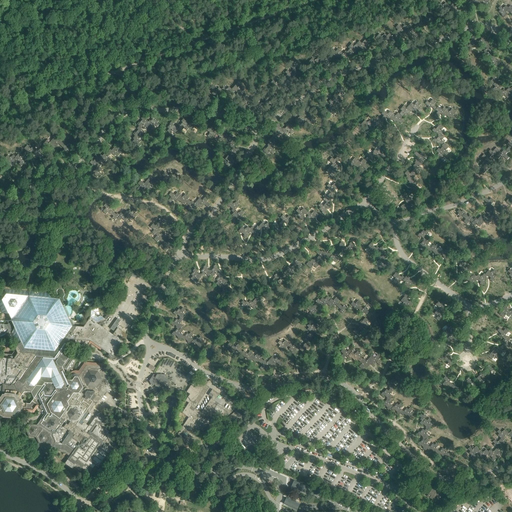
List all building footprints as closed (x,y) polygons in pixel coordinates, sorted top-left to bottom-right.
[(477,0),(476,2),(478,3),(479,4),(479,3),(483,7),(483,6),(485,7),(486,6),(488,8),(491,5),(488,2),(490,1),(488,0),(477,0)] [(448,9),(449,8),(450,7),(450,6),(446,2),(443,5),(440,3),(438,5),(440,7),(438,9),(442,12),(441,12),(444,15),(446,12),(445,11),(447,8),(448,9)] [(463,3),(460,6),(458,8),(460,10),(461,10),(462,9),(464,12),(463,13),(466,15),(468,13),(467,12),(470,9),(469,7),(470,6),(468,3),(465,6),(463,3)] [(452,4),(450,6),(450,7),(449,8),(451,10),(452,10),(454,12),(453,13),(455,16),(458,13),(457,13),(460,10),(458,8),(460,6),(458,4),(455,6),(452,4)] [(508,8),(506,5),(503,8),(500,6),(498,8),(500,10),(498,12),(502,15),(501,15),(504,18),(506,15),(505,14),(507,11),(508,12),(509,11),(508,11),(510,10),(508,8)] [(428,22),(432,25),(434,27),(436,24),(433,21),(435,19),(432,16),(428,19),(426,17),(423,19),(426,22),(427,21),(428,22)] [(416,25),(413,28),(416,31),(418,28),(419,29),(421,28),(422,29),(425,25),(426,26),(426,25),(425,24),(427,22),(426,22),(423,19),(421,22),(418,19),(414,24),(416,25)] [(402,32),(407,27),(404,25),(402,28),(398,24),(395,28),(398,30),(394,33),(397,36),(400,33),(401,32),(402,33),(401,33),(403,35),(404,33),(402,32)] [(402,32),(404,33),(405,34),(406,33),(409,36),(410,36),(412,37),(413,36),(415,38),(418,35),(415,32),(416,31),(413,28),(412,27),(409,30),(407,27),(402,32)] [(385,38),(387,36),(385,33),(382,36),(379,34),(375,38),(378,40),(381,42),(380,43),(382,46),(384,43),(387,39),(385,38)] [(385,38),(387,39),(388,40),(388,39),(391,42),(390,43),(392,45),(395,43),(394,42),(397,39),(395,37),(397,36),(394,33),(392,36),(389,33),(387,36),(385,38)] [(480,44),(478,42),(478,41),(477,42),(474,40),(475,38),(473,36),(471,39),(468,42),(470,44),(468,46),(470,48),(473,45),(476,48),(478,46),(480,44)] [(486,48),(488,45),(490,43),(488,41),(487,42),(484,39),(485,38),(483,36),(481,38),(481,39),(478,42),(480,44),(478,46),(481,48),(483,45),(486,48)] [(468,46),(467,45),(467,46),(464,43),(465,42),(462,39),(460,42),(461,43),(458,46),(460,47),(458,50),(460,52),(463,49),(466,52),(470,48),(468,46)] [(370,48),(366,45),(368,43),(365,40),(362,43),(359,41),(357,43),(360,46),(361,45),(362,45),(362,46),(367,51),(370,48)] [(355,52),(357,50),(358,49),(359,50),(360,49),(359,48),(360,46),(357,43),(354,46),(352,43),(348,47),(349,49),(347,52),(349,55),(352,52),(353,53),(354,52),(355,52)] [(491,57),(494,54),(495,53),(493,50),(492,51),(489,49),(491,47),(488,45),(486,48),(483,51),(485,53),(483,55),(486,57),(488,54),(491,57)] [(336,56),(340,51),(338,49),(335,51),(332,48),(329,51),(331,54),(328,57),(331,59),(333,57),(333,56),(334,55),(335,57),(336,58),(338,57),(336,56)] [(336,56),(338,57),(339,58),(339,57),(343,60),(343,59),(345,61),(346,60),(349,62),(351,59),(348,56),(349,55),(347,52),(346,51),(343,53),(340,51),(336,56)] [(496,57),(494,54),(491,57),(492,57),(488,61),(490,62),(488,64),(491,66),(493,64),(496,66),(497,65),(500,62),(498,60),(497,60),(495,58),(496,57)] [(313,57),(308,62),(311,64),(312,63),(314,66),(313,67),(316,70),(318,67),(317,66),(320,63),(318,62),(320,59),(318,57),(315,60),(313,57)] [(318,62),(320,63),(321,64),(322,63),(325,65),(323,67),(326,69),(328,67),(327,66),(331,63),(329,61),(331,59),(328,57),(326,60),(323,57),(320,59),(318,62)] [(295,72),(298,70),(296,68),(299,66),(302,64),(297,60),(295,63),(292,60),(289,63),(291,64),(290,66),(293,69),(293,70),(295,72)] [(291,82),(293,79),(292,78),(294,75),(295,76),(297,74),(295,72),(293,70),(290,72),(287,70),(285,72),(287,74),(286,76),(289,79),(288,79),(291,82)] [(499,85),(501,83),(497,80),(498,79),(499,79),(500,78),(497,76),(497,77),(493,74),(491,76),(493,78),(490,82),(493,85),(495,82),(499,85)] [(281,85),(281,86),(285,89),(284,89),(287,92),(289,89),(288,88),(290,85),(291,86),(293,83),(291,82),(288,79),(286,82),(283,80),(281,82),(283,84),(281,85)] [(275,89),(274,90),(276,92),(279,89),(277,88),(280,86),(281,86),(281,85),(283,84),(281,82),(278,80),(276,83),(273,80),(271,83),(273,84),(271,86),(275,89)] [(502,87),(499,85),(495,82),(493,85),(495,87),(492,90),(495,93),(497,91),(500,94),(503,91),(502,91),(500,89),(499,88),(500,87),(501,88),(502,87)] [(338,87),(336,90),(335,89),(333,92),(335,94),(337,96),(340,93),(343,96),(345,93),(343,91),(345,90),(341,87),(342,86),(339,84),(337,86),(338,87)] [(232,89),(233,91),(234,91),(235,91),(237,93),(236,94),(239,97),(241,94),(240,94),(244,90),(242,89),(244,87),(241,85),(239,87),(236,85),(232,89)] [(213,87),(211,90),(213,92),(212,93),(215,97),(212,100),(214,103),(219,97),(218,96),(220,93),(221,94),(222,93),(223,91),(221,89),(219,87),(216,90),(213,87)] [(222,93),(225,96),(225,97),(227,99),(229,96),(228,95),(230,93),(231,93),(233,91),(232,89),(229,87),(226,90),(223,87),(221,89),(223,91),(222,93)] [(507,98),(510,95),(508,93),(511,89),(510,89),(509,87),(506,90),(505,91),(504,90),(505,89),(504,88),(502,91),(503,91),(500,94),(499,95),(502,97),(504,95),(507,98)] [(239,101),(240,100),(243,102),(241,104),(244,106),(246,103),(249,100),(247,98),(249,96),(246,94),(244,97),(241,94),(239,97),(237,99),(239,101)] [(337,96),(335,94),(333,96),(334,97),(332,100),(331,99),(328,102),(330,103),(333,106),(336,103),(338,105),(341,103),(339,101),(340,100),(337,96)] [(268,108),(267,109),(270,112),(272,109),(271,108),(274,105),(272,104),(274,101),(272,99),(269,102),(266,99),(262,103),(262,104),(264,105),(265,106),(265,105),(268,108)] [(435,110),(436,108),(433,105),(435,103),(432,100),(429,103),(426,101),(424,104),(428,107),(427,108),(429,110),(430,109),(429,108),(430,107),(434,111),(435,110)] [(412,111),(413,112),(414,110),(415,109),(419,112),(421,110),(418,106),(420,104),(417,101),(413,105),(411,102),(408,105),(413,109),(412,111)] [(244,110),(245,109),(248,112),(247,113),(249,115),(251,113),(251,112),(254,109),(252,107),(254,105),(252,103),(249,106),(246,103),(244,106),(242,108),(244,110)] [(254,110),(255,109),(258,111),(257,113),(259,115),(261,112),(264,109),(262,107),(264,105),(262,104),(262,103),(259,106),(256,103),(254,105),(252,107),(254,109),(254,110)] [(333,106),(330,103),(328,106),(330,107),(327,110),(326,109),(324,111),(329,116),(331,113),(334,115),(336,113),(334,111),(336,109),(333,106)] [(398,114),(401,116),(403,114),(405,115),(406,113),(407,114),(410,111),(411,112),(412,111),(413,109),(408,105),(406,108),(403,105),(399,109),(401,111),(398,114)] [(443,117),(444,116),(442,114),(446,109),(444,107),(441,110),(438,107),(436,108),(435,110),(437,112),(434,116),(437,118),(440,114),(441,115),(443,117)] [(442,114),(444,116),(445,116),(449,119),(450,118),(451,119),(452,118),(455,120),(457,117),(454,114),(456,113),(451,109),(449,112),(446,109),(442,114)] [(380,119),(382,121),(386,117),(387,118),(387,119),(388,120),(389,119),(387,117),(392,113),(389,111),(387,113),(383,110),(380,113),(383,115),(380,119)] [(306,118),(306,119),(304,120),(306,122),(309,125),(311,122),(314,124),(316,122),(314,120),(316,118),(313,115),(311,112),(308,115),(310,116),(307,119),(306,118)] [(387,117),(389,119),(390,120),(391,119),(394,122),(395,121),(397,123),(398,121),(400,124),(403,121),(400,118),(401,116),(398,114),(397,112),(395,115),(392,113),(387,117)] [(304,125),(306,122),(304,120),(306,119),(303,116),(303,115),(301,113),(298,115),(300,116),(297,119),(296,118),(294,121),(298,125),(301,122),(304,125)] [(150,122),(149,121),(148,122),(147,124),(149,126),(152,128),(154,125),(157,127),(159,125),(157,123),(159,121),(155,118),(156,118),(153,115),(151,118),(152,119),(150,122)] [(147,128),(149,126),(147,124),(148,122),(145,119),(146,118),(143,116),(141,119),(142,120),(140,123),(139,122),(137,124),(139,126),(142,128),(144,125),(147,128)] [(189,124),(189,125),(187,126),(189,128),(192,130),(194,127),(197,130),(199,127),(197,125),(199,124),(195,121),(196,120),(193,118),(191,120),(193,122),(190,124),(189,124)] [(179,128),(179,129),(182,131),(184,128),(187,130),(189,128),(187,126),(189,125),(189,124),(185,122),(186,121),(183,119),(181,121),(182,122),(180,125),(179,124),(177,127),(179,128)] [(370,124),(372,121),(370,119),(367,122),(364,119),(360,124),(363,126),(366,128),(365,129),(367,132),(370,129),(369,128),(372,125),(370,124)] [(381,123),(382,121),(380,119),(377,122),(374,119),(372,121),(370,124),(372,125),(373,126),(373,125),(376,127),(375,129),(377,131),(380,129),(379,128),(382,125),(381,123)] [(175,133),(179,129),(179,128),(177,127),(176,126),(176,127),(173,125),(174,123),(172,121),(169,124),(170,124),(167,128),(169,129),(167,131),(170,133),(172,130),(175,133)] [(281,135),(283,133),(281,131),(283,129),(280,126),(280,125),(278,123),(276,125),(277,127),(274,129),(271,131),(273,133),(276,135),(279,132),(281,135)] [(281,131),(283,133),(286,135),(289,132),(291,134),(294,132),(292,130),(293,129),(290,125),(288,123),(286,125),(287,126),(285,129),(284,128),(283,129),(281,131)] [(440,133),(443,135),(445,132),(442,130),(445,127),(440,123),(438,125),(438,126),(436,129),(435,127),(432,130),(435,132),(436,132),(439,135),(440,133)] [(137,129),(138,130),(136,132),(135,132),(133,134),(135,136),(138,138),(140,135),(143,138),(145,135),(143,134),(145,132),(141,129),(142,128),(139,126),(137,129)] [(216,134),(217,135),(219,132),(216,130),(215,131),(213,129),(213,128),(211,126),(207,131),(210,133),(207,136),(210,138),(212,136),(213,138),(216,134)] [(226,134),(225,135),(222,133),(223,132),(221,130),(219,132),(217,135),(220,137),(217,140),(220,142),(221,140),(223,142),(226,138),(227,138),(229,136),(226,134)] [(275,136),(276,135),(273,133),(271,135),(273,136),(270,139),(269,138),(267,141),(269,143),(272,145),(274,142),(277,145),(279,142),(277,140),(279,139),(275,136)] [(440,133),(439,135),(438,135),(439,136),(436,139),(435,137),(433,140),(435,142),(436,142),(439,145),(441,143),(443,145),(444,143),(445,142),(442,140),(445,137),(443,135),(440,133)] [(227,144),(230,146),(231,144),(233,145),(236,142),(237,143),(239,140),(236,138),(235,139),(232,137),(233,136),(230,134),(229,136),(227,138),(230,141),(227,144)] [(54,138),(52,140),(56,144),(55,146),(56,147),(58,145),(59,144),(62,147),(64,145),(65,145),(61,142),(63,139),(60,136),(57,140),(54,138)] [(137,139),(138,138),(135,136),(133,138),(134,140),(132,142),(131,142),(129,144),(134,148),(136,145),(139,148),(141,145),(139,143),(141,142),(137,139)] [(45,146),(42,149),(45,152),(47,149),(48,150),(49,149),(50,149),(53,146),(54,147),(55,146),(56,144),(52,140),(49,143),(47,140),(43,144),(45,146)] [(272,145),(269,143),(267,145),(268,146),(266,149),(265,148),(263,151),(267,155),(270,152),(273,154),(275,152),(273,150),(275,148),(271,145),(272,145)] [(444,143),(443,145),(442,146),(443,146),(440,149),(439,148),(436,151),(439,153),(440,152),(443,154),(442,154),(443,155),(444,153),(447,155),(449,153),(446,150),(449,147),(444,143)] [(228,154),(229,155),(229,154),(231,156),(232,154),(234,156),(237,152),(237,153),(240,150),(237,148),(236,149),(233,147),(234,146),(233,145),(231,144),(230,146),(227,148),(230,151),(228,154)] [(23,154),(26,157),(29,153),(30,154),(32,155),(33,154),(31,153),(35,148),(33,146),(31,149),(27,145),(24,149),(26,151),(23,154)] [(114,148),(112,150),(110,149),(108,152),(111,154),(111,153),(115,157),(116,155),(118,157),(120,154),(117,152),(120,149),(115,145),(113,147),(114,148)] [(38,151),(35,148),(31,153),(33,154),(34,155),(35,154),(38,157),(39,156),(41,158),(41,157),(44,159),(47,156),(43,153),(45,152),(42,149),(41,148),(38,151)] [(375,156),(378,158),(379,158),(378,157),(379,156),(383,159),(385,157),(382,153),(384,151),(381,148),(377,152),(375,150),(373,152),(374,153),(376,155),(375,156)] [(499,159),(500,157),(501,156),(497,153),(499,151),(496,148),(493,151),(491,149),(489,152),(490,153),(492,155),(491,156),(494,158),(494,157),(494,156),(495,155),(496,156),(499,159)] [(502,153),(499,151),(497,153),(501,156),(500,157),(502,159),(503,158),(502,158),(503,156),(507,160),(509,157),(506,154),(508,152),(506,150),(505,149),(502,153)] [(111,154),(108,152),(106,150),(104,152),(105,153),(102,156),(101,155),(99,157),(102,159),(105,162),(107,160),(109,162),(111,159),(108,157),(111,154)] [(367,157),(364,160),(366,162),(367,163),(370,159),(371,160),(371,161),(372,161),(374,159),(373,158),(375,156),(376,155),(374,153),(372,155),(368,151),(365,155),(367,157)] [(418,160),(422,164),(425,161),(422,159),(425,155),(422,152),(420,155),(416,152),(414,154),(418,158),(417,159),(416,159),(415,160),(416,161),(418,160)] [(490,158),(491,156),(492,155),(490,153),(487,156),(484,154),(481,157),(485,160),(483,163),(485,165),(489,161),(489,162),(490,162),(492,160),(491,159),(490,160),(489,159),(490,158)] [(18,154),(16,157),(14,159),(16,161),(17,160),(20,163),(19,164),(21,166),(23,164),(23,163),(26,160),(24,158),(26,157),(23,154),(21,157),(18,154)] [(229,154),(229,155),(225,159),(228,162),(225,165),(228,167),(230,164),(232,166),(234,163),(236,164),(238,161),(235,158),(233,160),(231,157),(232,157),(231,156),(229,154)] [(8,155),(5,158),(4,160),(6,162),(7,161),(10,163),(8,165),(11,167),(13,164),(16,161),(14,159),(16,157),(13,155),(11,158),(8,155)] [(102,159),(99,157),(97,155),(95,158),(95,159),(93,161),(92,160),(90,163),(94,166),(96,167),(98,165),(100,167),(102,165),(99,162),(102,159)] [(333,164),(330,166),(333,168),(336,165),(337,165),(339,163),(338,162),(338,163),(337,162),(340,158),(338,156),(334,159),(332,157),(329,160),(333,164)] [(357,169),(358,167),(359,166),(355,163),(358,160),(355,158),(351,161),(349,159),(347,162),(350,165),(349,166),(352,168),(353,167),(352,166),(353,165),(357,169)] [(360,162),(358,160),(355,163),(359,166),(358,167),(360,169),(361,168),(360,168),(361,166),(365,170),(368,168),(364,164),(366,162),(364,160),(363,159),(360,162)] [(414,170),(412,172),(415,175),(417,172),(419,173),(423,169),(420,167),(422,164),(418,160),(416,161),(415,162),(416,163),(413,166),(414,167),(413,169),(414,170)] [(483,163),(480,166),(484,169),(482,171),(484,174),(487,170),(488,171),(490,168),(489,167),(489,168),(488,167),(491,163),(490,162),(489,162),(489,161),(485,165),(483,163)] [(102,169),(100,167),(98,165),(96,167),(95,168),(96,169),(94,171),(93,170),(90,173),(93,175),(93,174),(97,177),(98,176),(100,177),(103,175),(100,172),(102,169)] [(339,167),(337,165),(336,165),(333,168),(330,166),(328,169),(331,172),(329,174),(331,177),(335,173),(335,174),(338,172),(337,171),(336,172),(335,171),(339,167)] [(409,184),(410,185),(412,186),(416,181),(413,179),(416,176),(415,175),(412,172),(410,174),(407,171),(404,174),(407,176),(406,177),(407,179),(407,180),(410,183),(409,184)] [(164,183),(167,179),(170,176),(169,175),(166,172),(163,175),(165,176),(161,181),(164,183)] [(171,173),(169,175),(170,176),(167,179),(168,180),(169,181),(171,179),(173,181),(174,179),(176,181),(178,179),(171,173)] [(147,186),(146,188),(148,190),(151,186),(153,187),(152,188),(153,188),(155,185),(157,182),(155,179),(153,182),(149,179),(146,182),(145,184),(147,186)] [(144,189),(146,188),(147,186),(145,184),(141,180),(138,184),(140,186),(137,189),(140,192),(143,188),(144,189)] [(419,183),(416,181),(412,186),(410,185),(409,186),(411,187),(412,188),(409,192),(411,194),(414,191),(417,193),(420,189),(416,186),(419,183)] [(330,192),(330,193),(332,195),(333,195),(335,193),(333,192),(336,189),(337,189),(339,187),(334,183),(332,186),(329,183),(326,186),(328,188),(327,189),(330,192)] [(176,202),(177,201),(175,199),(180,194),(177,192),(175,195),(171,192),(168,195),(171,197),(168,201),(170,203),(174,199),(175,200),(176,202)] [(405,202),(406,202),(408,204),(410,202),(412,199),(409,197),(411,194),(409,192),(407,194),(405,192),(402,196),(402,195),(400,198),(402,200),(403,199),(406,201),(405,202)] [(335,197),(333,195),(332,195),(330,193),(327,196),(325,193),(322,196),(324,198),(323,199),(326,202),(326,203),(328,205),(329,205),(331,203),(329,201),(332,199),(335,197)] [(182,197),(180,194),(175,199),(177,201),(178,202),(179,201),(182,204),(183,203),(185,204),(186,203),(188,205),(191,202),(188,199),(189,198),(185,194),(182,197)] [(199,198),(197,201),(202,204),(200,206),(202,207),(203,206),(203,205),(204,204),(208,208),(210,205),(206,202),(209,200),(205,197),(202,200),(199,198)] [(484,204),(486,206),(487,206),(491,209),(493,207),(491,205),(494,201),(491,198),(489,200),(485,197),(483,200),(486,202),(487,203),(486,204),(485,203),(484,204)] [(192,201),(191,202),(188,205),(190,206),(187,210),(190,212),(192,210),(193,211),(195,209),(196,210),(199,207),(200,207),(200,206),(202,204),(197,201),(195,203),(192,201)] [(233,214),(236,211),(235,211),(239,207),(237,206),(239,204),(236,202),(234,204),(231,202),(226,206),(229,208),(230,208),(232,210),(231,211),(233,214)] [(408,204),(406,202),(403,206),(402,205),(400,208),(403,210),(404,209),(407,211),(406,212),(408,214),(412,210),(410,207),(412,204),(410,202),(408,204)] [(331,207),(329,205),(328,205),(326,203),(323,206),(320,203),(318,206),(320,207),(319,209),(322,212),(322,213),(324,215),(327,212),(325,211),(328,208),(328,209),(331,207)] [(112,215),(114,213),(110,210),(111,209),(112,209),(113,208),(111,206),(110,207),(106,204),(104,207),(106,209),(103,212),(107,215),(109,213),(112,216),(112,215)] [(496,210),(493,207),(491,209),(487,206),(486,206),(487,207),(486,208),(489,211),(488,212),(487,212),(486,213),(488,215),(489,214),(491,217),(492,218),(495,215),(493,213),(496,210)] [(307,213),(307,212),(303,208),(300,211),(298,208),(295,211),(297,213),(296,215),(299,217),(298,218),(300,221),(303,218),(302,217),(304,214),(305,215),(306,214),(307,213)] [(126,217),(128,219),(130,217),(134,220),(137,217),(135,214),(138,211),(135,209),(132,213),(130,212),(131,211),(130,210),(128,212),(129,213),(126,217)] [(122,212),(120,215),(119,215),(120,216),(118,219),(120,221),(122,219),(126,222),(128,219),(126,217),(129,213),(128,212),(127,211),(123,215),(122,214),(123,213),(122,212)] [(236,211),(233,214),(231,216),(234,218),(235,217),(237,220),(236,221),(238,223),(241,221),(240,220),(243,217),(242,215),(244,214),(241,211),(239,214),(236,211)] [(308,212),(307,212),(307,213),(306,214),(307,216),(306,217),(309,221),(311,224),(313,221),(312,220),(315,217),(315,218),(318,216),(313,211),(311,214),(308,212)] [(465,212),(462,215),(465,218),(463,220),(466,223),(470,220),(472,222),(474,220),(471,217),(472,216),(469,214),(469,215),(469,216),(468,217),(465,213),(465,212)] [(279,223),(282,226),(285,222),(286,223),(287,224),(289,221),(288,221),(291,218),(289,215),(287,217),(283,214),(280,218),(282,220),(279,223)] [(484,215),(482,217),(482,218),(483,218),(479,221),(481,224),(484,222),(487,225),(490,222),(488,220),(491,217),(489,214),(488,215),(486,217),(485,217),(485,216),(484,215)] [(476,217),(474,220),(472,222),(471,223),(473,226),(475,223),(479,227),(481,224),(479,221),(483,218),(482,218),(482,217),(481,216),(477,220),(476,219),(476,218),(476,217)] [(154,235),(155,234),(157,231),(158,232),(160,229),(159,228),(159,229),(157,228),(161,224),(158,222),(155,226),(153,224),(150,227),(154,230),(152,232),(154,235)] [(264,231),(263,232),(266,235),(268,232),(267,231),(270,228),(268,227),(271,224),(268,222),(265,225),(263,222),(259,226),(258,227),(260,228),(261,229),(262,228),(264,231)] [(248,231),(250,228),(248,226),(245,229),(242,226),(238,231),(241,233),(244,235),(243,236),(245,239),(248,236),(247,235),(250,232),(248,231)] [(248,231),(250,232),(251,233),(251,232),(254,234),(253,236),(255,238),(258,236),(257,235),(260,232),(259,230),(260,228),(258,227),(259,226),(258,226),(255,229),(252,226),(250,228),(248,231)] [(421,241),(422,241),(424,242),(426,240),(428,237),(424,235),(426,232),(424,230),(422,232),(420,231),(418,235),(417,235),(415,237),(418,239),(419,238),(422,240),(421,241)] [(159,240),(163,243),(164,241),(165,240),(161,237),(162,236),(163,236),(164,236),(161,234),(158,232),(157,231),(155,234),(157,236),(154,239),(157,242),(159,240)] [(164,241),(163,243),(161,244),(165,247),(163,249),(166,252),(169,248),(170,249),(172,246),(171,246),(170,247),(169,246),(170,244),(172,242),(170,239),(167,243),(164,241)] [(429,242),(426,240),(424,242),(422,241),(420,245),(419,244),(417,247),(420,249),(421,248),(424,249),(424,250),(427,252),(428,250),(430,247),(427,245),(429,242)] [(349,249),(347,251),(350,253),(352,250),(355,253),(359,248),(357,246),(356,247),(353,244),(354,243),(352,241),(349,243),(350,244),(347,247),(349,249)] [(339,250),(337,252),(340,254),(342,251),(345,254),(347,251),(349,249),(347,247),(346,247),(346,248),(343,245),(344,244),(342,242),(339,244),(340,245),(337,248),(339,250)] [(437,255),(438,253),(438,252),(440,250),(437,248),(439,244),(436,242),(435,245),(433,243),(430,247),(428,250),(431,252),(432,250),(435,252),(434,253),(437,255)] [(377,252),(379,249),(377,247),(376,248),(373,246),(374,245),(371,243),(367,247),(370,250),(367,253),(370,255),(372,253),(373,255),(377,251),(377,252)] [(438,252),(438,253),(441,254),(442,253),(445,255),(444,256),(447,257),(451,252),(447,250),(449,247),(446,245),(445,247),(443,246),(441,250),(440,250),(438,252)] [(377,257),(380,259),(382,257),(384,259),(386,255),(387,256),(389,253),(387,251),(386,252),(383,250),(384,249),(381,247),(379,249),(377,252),(380,254),(377,257)] [(332,256),(330,254),(329,253),(328,254),(325,251),(324,252),(322,251),(321,252),(319,250),(316,253),(319,256),(318,257),(321,260),(322,261),(325,258),(328,260),(332,256)] [(332,256),(328,260),(330,263),(332,260),(336,263),(339,260),(337,257),(340,254),(337,252),(334,256),(333,255),(333,254),(331,253),(330,254),(332,256)] [(460,267),(463,265),(462,265),(465,261),(464,260),(466,258),(463,255),(460,258),(457,256),(453,260),(456,262),(457,262),(459,264),(458,265),(460,267)] [(321,260),(318,257),(316,260),(315,259),(313,260),(312,259),(310,263),(309,262),(306,265),(311,269),(314,266),(316,269),(320,264),(318,263),(321,260)] [(382,257),(380,259),(378,262),(381,264),(378,267),(381,269),(383,267),(384,269),(387,265),(388,266),(390,263),(388,261),(386,262),(384,260),(384,259),(382,257)] [(216,274),(219,276),(221,273),(221,274),(223,272),(220,269),(219,270),(217,268),(218,266),(215,264),(213,267),(214,267),(211,271),(212,272),(211,274),(213,276),(216,274)] [(202,273),(201,275),(200,275),(202,276),(203,277),(206,274),(209,277),(211,274),(212,272),(211,271),(210,270),(209,271),(207,268),(208,267),(205,265),(203,267),(204,268),(201,271),(202,273)] [(296,267),(293,265),(290,268),(289,267),(290,267),(289,266),(286,269),(287,269),(284,272),(286,275),(288,273),(292,276),(295,273),(293,270),(296,267)] [(463,265),(460,267),(459,269),(461,272),(462,271),(465,273),(463,275),(466,277),(468,274),(471,270),(469,269),(471,267),(468,265),(466,268),(463,265)] [(193,276),(190,279),(193,281),(195,278),(198,281),(202,276),(200,275),(201,275),(200,274),(199,275),(196,273),(198,271),(195,268),(193,271),(194,272),(191,275),(193,276)] [(152,278),(133,270),(132,274),(150,282),(152,278)] [(484,274),(486,276),(487,277),(487,276),(490,278),(489,280),(492,282),(494,280),(493,279),(496,276),(494,274),(496,272),(494,270),(491,272),(488,270),(484,274)] [(402,280),(403,280),(405,278),(402,275),(401,277),(399,275),(399,274),(397,271),(393,276),(396,279),(393,282),(396,284),(398,282),(399,283),(402,280)] [(221,273),(219,276),(219,277),(216,280),(218,282),(216,284),(219,286),(221,283),(224,285),(226,283),(228,281),(226,279),(225,279),(222,277),(223,276),(221,274),(221,273)] [(468,274),(466,277),(464,279),(466,281),(467,280),(470,283),(469,284),(471,286),(473,284),(473,283),(476,280),(474,278),(476,276),(473,274),(471,277),(468,274)] [(474,278),(476,280),(476,281),(477,280),(480,282),(479,283),(481,286),(483,283),(486,279),(484,278),(486,276),(484,274),(481,276),(478,274),(476,276),(474,278)] [(407,275),(405,278),(403,280),(406,283),(403,286),(406,288),(408,285),(410,287),(412,284),(413,284),(415,282),(413,279),(411,281),(409,279),(409,278),(407,275)] [(275,281),(273,279),(270,283),(268,282),(269,281),(268,280),(266,283),(266,284),(264,287),(266,289),(268,287),(272,290),(275,287),(272,285),(276,281),(275,281)] [(226,283),(224,285),(225,286),(221,289),(223,291),(221,293),(224,295),(227,292),(230,295),(234,290),(231,288),(230,289),(228,286),(229,285),(226,283)] [(404,296),(405,296),(407,298),(409,296),(410,297),(413,294),(414,294),(416,292),(413,289),(412,291),(410,289),(410,288),(410,287),(408,285),(406,288),(404,290),(407,293),(404,296)] [(64,370),(64,369),(65,369),(66,370),(67,369),(74,359),(70,356),(68,351),(73,343),(80,344),(80,346),(86,347),(90,341),(112,357),(113,355),(122,343),(128,335),(122,331),(123,328),(119,325),(113,335),(103,328),(104,327),(105,322),(106,320),(109,316),(107,314),(104,319),(100,316),(98,317),(95,315),(95,312),(98,311),(98,306),(91,309),(91,318),(90,318),(83,327),(72,326),(69,320),(68,318),(63,308),(63,306),(59,299),(57,299),(51,298),(49,293),(4,289),(0,293),(0,309),(2,314),(8,314),(12,323),(7,325),(0,323),(0,342),(9,338),(7,336),(11,330),(13,331),(11,334),(15,341),(21,342),(12,355),(3,354),(3,358),(0,357),(0,384),(3,384),(2,388),(2,392),(3,394),(0,398),(0,415),(1,418),(15,419),(21,411),(34,413),(37,408),(38,406),(32,401),(30,404),(23,404),(20,397),(24,392),(31,393),(64,370)] [(328,301),(331,299),(328,296),(324,299),(322,297),(320,300),(323,303),(322,303),(322,304),(325,306),(326,305),(325,304),(326,303),(330,307),(331,305),(332,304),(328,301)] [(405,296),(401,301),(404,304),(402,306),(404,309),(407,306),(408,308),(411,305),(412,305),(414,303),(411,300),(410,302),(407,299),(408,298),(407,298),(405,296)] [(335,304),(338,308),(340,305),(341,306),(341,305),(337,302),(339,300),(336,297),(333,301),(331,299),(328,301),(332,304),(331,305),(334,307),(334,306),(333,306),(335,304)] [(249,303),(246,306),(249,309),(251,306),(254,310),(257,306),(255,304),(258,301),(255,299),(252,302),(251,301),(252,300),(251,300),(248,302),(249,303)] [(439,308),(437,310),(440,312),(443,308),(444,309),(446,307),(445,306),(444,307),(443,306),(447,302),(444,300),(441,303),(439,301),(436,304),(439,308)] [(357,308),(361,311),(363,308),(359,306),(361,303),(357,301),(354,304),(352,303),(350,306),(354,308),(353,309),(356,311),(357,310),(356,309),(357,308)] [(314,310),(317,306),(315,304),(312,307),(309,305),(306,309),(310,312),(308,314),(311,316),(314,313),(315,313),(317,311),(316,310),(315,311),(314,310)] [(509,313),(511,311),(507,309),(508,308),(505,306),(503,309),(504,310),(502,313),(501,312),(499,315),(504,319),(507,315),(510,318),(511,315),(509,313)] [(179,318),(180,318),(182,320),(186,315),(183,313),(185,310),(183,307),(181,310),(179,308),(176,311),(175,310),(173,313),(176,316),(177,314),(180,317),(179,318)] [(445,310),(444,309),(443,308),(440,312),(437,310),(434,313),(438,316),(436,318),(439,321),(442,317),(443,318),(445,315),(444,315),(443,315),(442,314),(445,310)] [(113,331),(116,328),(119,323),(121,321),(118,318),(110,329),(113,331)] [(183,320),(182,320),(180,318),(178,320),(177,319),(174,322),(173,321),(171,324),(173,326),(175,325),(177,327),(177,328),(177,329),(179,330),(181,328),(183,326),(180,323),(183,320)] [(362,324),(359,328),(362,330),(365,327),(367,328),(370,325),(366,322),(368,320),(365,318),(362,321),(362,320),(359,324),(360,324),(361,323),(362,324)] [(445,331),(448,334),(450,331),(454,334),(455,333),(456,332),(452,328),(453,327),(454,328),(455,327),(453,325),(452,326),(448,322),(446,325),(448,327),(445,331)] [(311,333),(313,335),(316,333),(314,332),(317,329),(317,330),(320,327),(315,323),(312,326),(310,324),(307,326),(309,328),(308,330),(311,333)] [(183,330),(181,328),(179,330),(177,329),(174,332),(171,334),(174,336),(175,335),(178,337),(177,338),(180,340),(181,338),(184,336),(181,333),(183,330)] [(502,336),(504,339),(505,340),(508,337),(507,337),(506,335),(509,332),(506,329),(504,331),(500,328),(498,330),(502,334),(500,335),(500,334),(499,335),(501,337),(502,336)] [(447,339),(448,340),(450,342),(452,340),(456,343),(458,340),(454,337),(455,336),(456,336),(457,336),(455,333),(454,334),(450,331),(448,334),(450,335),(447,339)] [(184,336),(181,338),(184,340),(185,339),(188,341),(187,342),(190,345),(191,343),(194,340),(191,337),(193,334),(191,332),(189,334),(187,333),(184,336)] [(307,342),(307,343),(309,345),(311,343),(310,342),(312,339),(313,340),(315,337),(313,335),(311,333),(308,336),(305,333),(303,336),(305,338),(304,339),(307,342)] [(194,340),(191,343),(194,345),(195,343),(198,346),(197,346),(199,349),(203,344),(200,341),(203,339),(200,336),(199,338),(197,337),(194,340)] [(508,337),(507,337),(508,337),(505,340),(504,339),(502,341),(502,342),(503,342),(504,343),(500,346),(503,349),(506,345),(508,348),(511,345),(508,341),(510,339),(508,337)] [(450,342),(448,340),(445,343),(443,341),(440,345),(443,348),(441,350),(444,352),(445,351),(447,349),(448,349),(450,347),(449,346),(448,347),(447,346),(451,342),(450,342)] [(291,345),(290,345),(286,341),(283,344),(281,341),(278,344),(281,346),(279,347),(282,350),(281,351),(284,353),(286,350),(285,349),(287,347),(288,347),(289,347),(291,345)] [(231,347),(233,345),(230,342),(227,346),(225,344),(222,346),(226,349),(225,350),(227,352),(228,351),(227,351),(228,349),(232,353),(234,351),(235,350),(231,347)] [(235,347),(233,345),(231,347),(235,350),(234,351),(236,353),(237,353),(236,352),(237,351),(241,354),(243,352),(243,351),(240,348),(242,346),(239,343),(235,347)] [(291,344),(290,345),(291,345),(289,347),(291,348),(289,350),(293,353),(292,353),(295,356),(297,353),(296,352),(298,349),(299,350),(300,349),(301,348),(299,346),(297,343),(294,346),(291,344)] [(309,345),(307,343),(304,346),(301,343),(299,346),(301,348),(300,349),(303,352),(302,353),(305,355),(307,353),(306,351),(307,350),(308,349),(309,350),(311,347),(309,345)] [(498,352),(497,352),(494,349),(496,348),(494,346),(491,349),(492,350),(489,352),(488,352),(486,354),(490,359),(493,356),(496,359),(498,356),(496,354),(498,352)] [(347,352),(344,349),(341,352),(343,354),(340,357),(342,360),(346,356),(347,357),(348,359),(350,357),(348,356),(352,351),(349,349),(347,352)] [(447,354),(445,351),(444,352),(441,350),(441,349),(438,352),(441,354),(437,357),(441,360),(443,358),(446,361),(448,359),(449,359),(445,355),(446,354),(447,355),(447,354)] [(243,352),(241,354),(244,356),(240,359),(243,361),(246,358),(248,359),(247,359),(249,360),(250,359),(249,357),(253,353),(250,351),(248,353),(244,350),(243,351),(243,352)] [(355,354),(352,351),(348,356),(350,357),(350,358),(351,357),(354,361),(355,360),(357,361),(358,360),(360,362),(363,359),(360,356),(361,355),(357,351),(355,354)] [(255,355),(253,353),(249,357),(250,359),(251,360),(252,359),(255,362),(256,361),(258,363),(259,361),(261,364),(264,361),(261,358),(262,356),(258,352),(255,355)] [(374,357),(371,355),(369,357),(374,362),(372,363),(374,365),(375,363),(376,361),(380,365),(382,362),(379,359),(381,357),(377,354),(374,357)] [(272,357),(270,359),(275,363),(273,365),(274,366),(276,364),(276,363),(280,366),(283,364),(279,361),(281,358),(278,355),(275,359),(272,357)] [(372,364),(372,363),(374,362),(369,357),(367,360),(364,358),(363,359),(360,362),(362,364),(359,367),(362,369),(364,367),(365,368),(367,366),(368,367),(371,364),(372,364)] [(272,366),(273,365),(275,363),(270,359),(268,362),(265,359),(264,361),(261,364),(263,365),(260,368),(263,371),(265,368),(266,369),(267,368),(268,369),(272,365),(272,366)] [(30,424),(26,430),(29,437),(36,438),(39,444),(35,449),(38,456),(45,457),(49,451),(64,452),(70,457),(82,425),(78,422),(87,410),(90,412),(94,405),(95,406),(103,394),(105,396),(113,385),(104,367),(104,364),(85,362),(78,371),(75,371),(72,371),(70,373),(68,376),(71,377),(73,379),(72,380),(68,380),(66,375),(64,370),(31,393),(34,398),(36,400),(38,400),(41,405),(39,406),(41,410),(43,409),(45,414),(37,425),(30,424)] [(489,372),(487,370),(484,374),(483,373),(483,372),(482,371),(480,374),(481,375),(478,377),(480,380),(482,378),(486,381),(489,378),(486,376),(490,372),(489,372)] [(157,374),(152,381),(156,389),(170,389),(171,390),(172,388),(165,375),(157,374)] [(451,388),(453,386),(449,382),(450,381),(451,382),(452,381),(450,379),(449,380),(445,376),(443,379),(445,381),(442,385),(445,388),(447,385),(451,388)] [(184,447),(185,446),(195,431),(198,433),(200,430),(203,432),(206,429),(209,431),(218,418),(220,419),(225,410),(214,402),(219,394),(212,389),(210,393),(213,395),(201,413),(195,408),(206,391),(209,387),(206,385),(208,382),(201,377),(197,384),(193,381),(187,392),(190,394),(186,400),(189,402),(182,413),(189,417),(178,434),(184,447)] [(389,388),(390,389),(391,390),(392,390),(396,386),(393,383),(395,380),(393,378),(390,380),(389,379),(386,382),(385,381),(383,384),(386,386),(387,385),(390,387),(389,388)] [(468,386),(465,384),(462,388),(461,387),(462,386),(461,385),(458,388),(459,389),(457,392),(456,392),(459,394),(461,392),(464,395),(467,392),(465,390),(468,386)] [(392,391),(392,390),(391,390),(390,389),(388,391),(386,389),(383,393),(383,392),(381,395),(383,397),(384,396),(387,398),(386,399),(387,399),(389,401),(391,399),(393,396),(390,394),(392,391)] [(393,401),(391,399),(389,401),(387,399),(384,403),(383,402),(381,405),(384,407),(385,406),(388,408),(387,409),(389,411),(391,409),(393,407),(390,404),(393,401)] [(404,411),(403,411),(400,408),(403,405),(400,403),(398,405),(397,404),(394,407),(393,407),(391,409),(393,411),(395,410),(397,412),(397,413),(399,415),(401,413),(403,416),(404,414),(407,417),(406,417),(409,420),(413,415),(410,412),(413,410),(410,407),(408,409),(407,408),(404,411)] [(82,425),(70,457),(65,464),(72,469),(74,467),(81,471),(82,469),(89,474),(95,466),(99,468),(109,453),(113,455),(118,448),(115,446),(116,444),(113,442),(114,440),(111,438),(112,436),(108,434),(110,432),(106,430),(108,428),(104,425),(105,424),(106,423),(103,421),(104,420),(98,415),(96,418),(95,417),(89,426),(83,422),(82,425)] [(422,421),(419,423),(422,426),(424,425),(426,427),(425,428),(426,429),(426,428),(428,430),(432,426),(429,423),(432,420),(429,418),(427,420),(426,419),(425,419),(423,422),(422,421)] [(422,438),(423,439),(425,440),(427,438),(427,439),(429,436),(426,434),(429,431),(428,430),(426,428),(426,429),(425,430),(423,429),(420,432),(419,432),(417,434),(419,436),(421,435),(423,438),(422,438)] [(508,435),(509,433),(505,429),(502,432),(500,429),(497,432),(499,434),(498,435),(501,438),(501,439),(503,441),(505,439),(504,438),(506,435),(507,436),(508,435)] [(425,451),(427,449),(429,446),(427,444),(429,441),(427,439),(427,438),(425,440),(423,439),(420,442),(417,444),(420,446),(421,445),(424,448),(423,448),(425,451)] [(505,443),(503,441),(501,439),(498,442),(495,439),(493,442),(495,444),(493,445),(497,448),(496,449),(494,452),(491,449),(489,451),(489,452),(491,453),(489,455),(492,458),(492,459),(494,461),(497,458),(496,457),(498,454),(499,455),(501,453),(499,451),(501,449),(500,447),(502,445),(503,445),(505,443)] [(440,451),(439,451),(436,448),(439,445),(436,443),(435,445),(433,443),(430,447),(429,446),(427,449),(429,451),(431,450),(433,452),(433,453),(435,455),(437,453),(439,455),(440,454),(443,456),(442,457),(445,460),(449,455),(446,453),(449,450),(446,447),(444,449),(443,448),(440,451)] [(479,452),(480,450),(476,446),(473,449),(470,447),(468,449),(470,451),(469,453),(472,456),(471,457),(474,459),(476,456),(475,455),(477,452),(478,453),(479,452)] [(489,452),(489,451),(486,449),(484,452),(481,449),(480,450),(479,452),(481,454),(479,455),(482,458),(482,459),(484,461),(487,459),(485,458),(488,455),(489,456),(489,455),(491,453),(489,452)] [(307,488),(294,482),(290,489),(304,495),(307,488)] [(443,492),(434,486),(427,496),(436,502),(438,499),(436,497),(438,494),(440,496),(443,492)] [(158,488),(156,498),(161,499),(162,493),(166,493),(166,489),(158,488)] [(296,511),(299,506),(286,500),(283,506),(296,511)]
